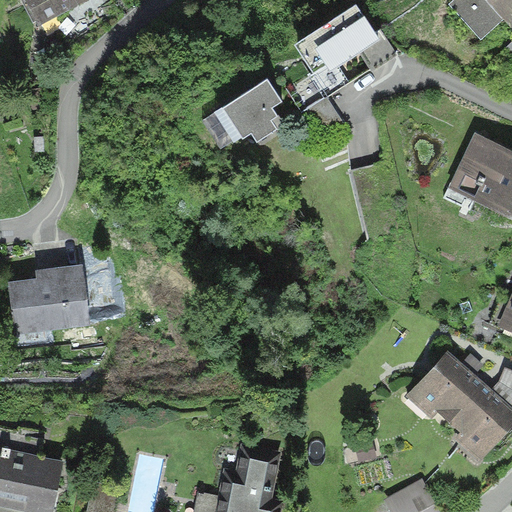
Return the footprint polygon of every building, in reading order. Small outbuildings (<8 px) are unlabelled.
[(29,0),(41,22),(84,0),(29,0)] [(511,0),(457,0),(453,4),(482,37),(506,16),(511,23),(511,0)] [(337,23),(298,48),(315,73),(335,60),(338,65),(364,48),(376,67),(398,53),(382,29),(376,33),(358,4),(334,19),(337,23)] [(269,78),(224,108),(244,139),(253,133),(259,142),(279,129),(273,120),(279,116),(274,108),(284,101),(269,78)] [(347,126),(329,98),(304,114),(321,142),(347,126)] [(511,153),(480,139),(467,164),(462,162),(446,198),(464,206),(467,200),(474,202),(477,196),(511,212),(511,153)] [(404,233),(387,162),(352,171),(369,241),(404,233)] [(83,276),(13,285),(19,331),(90,321),(83,276)] [(511,302),(503,298),(492,323),(501,327),(498,333),(511,338),(511,302)] [(449,354),(419,388),(487,450),(511,421),(511,370),(505,368),(500,380),(491,391),(449,354)] [(228,470),(219,511),(280,511),(282,502),(270,499),(279,452),(245,446),(239,473),(228,470)] [(56,463),(0,452),(0,500),(46,510),(56,463)] [(435,511),(421,486),(392,501),(398,511),(435,511)] [(91,511),(101,511),(116,511),(118,493),(93,491),(91,511)]
